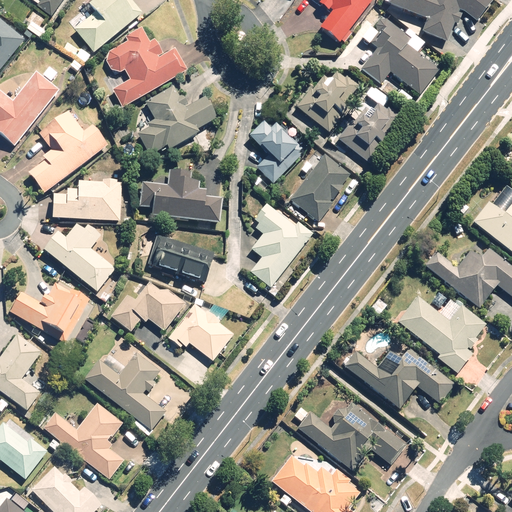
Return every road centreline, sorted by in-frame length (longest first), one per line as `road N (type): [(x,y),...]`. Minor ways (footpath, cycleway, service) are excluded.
road 1 (primary): [(159,511),(511,56)]
road 2 (residential): [(198,0),(206,35),(242,80),(269,64),(270,49),(239,4)]
